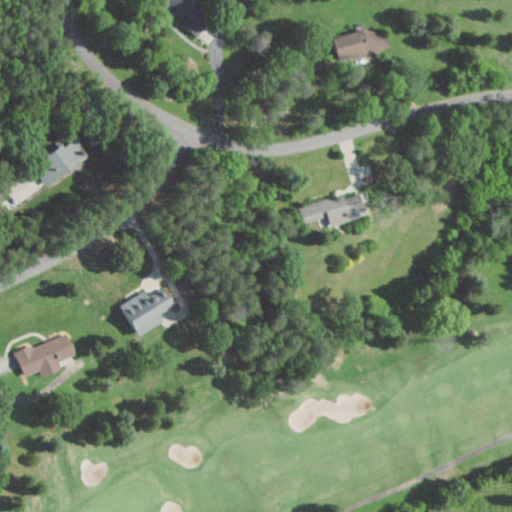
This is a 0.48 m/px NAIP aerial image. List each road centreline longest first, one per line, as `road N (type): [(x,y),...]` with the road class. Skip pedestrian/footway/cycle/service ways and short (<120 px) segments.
road 1 (residential): [(511,97),(269,149),(211,138),(124,92),(88,57),(62,0)]
road 2 (residential): [(185,127),(158,184),(126,216),(0,284)]
